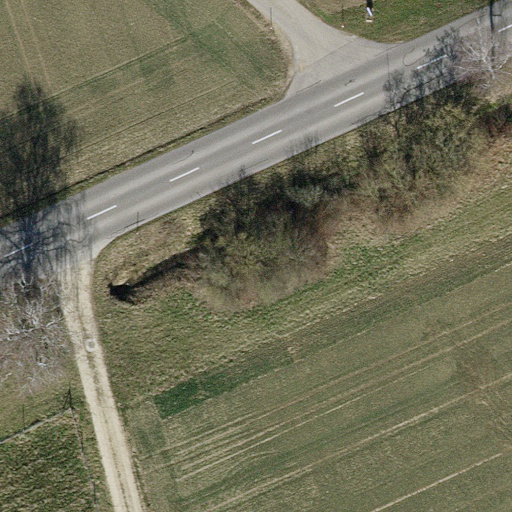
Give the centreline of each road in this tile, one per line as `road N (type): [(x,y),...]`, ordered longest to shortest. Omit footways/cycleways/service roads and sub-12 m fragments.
road 1 (tertiary): [(0,266),(511,32)]
road 2 (track): [(65,237),(132,511)]
road 3 (track): [(268,0),(382,91)]
